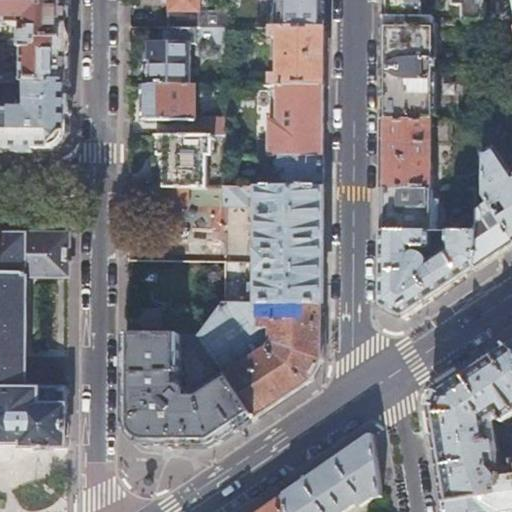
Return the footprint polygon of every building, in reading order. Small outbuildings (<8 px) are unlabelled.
[(166,0),(167,27),(200,28),(226,28),(226,0),(208,0),(209,10),(199,9),(198,0),(166,0)] [(323,0),(280,0),(281,5),(272,5),(271,13),(280,13),(280,28),(324,28),(323,0)] [(442,0),(383,0),(383,9),(443,9),(442,0)] [(483,0),(454,0),(455,19),(471,19),(484,19),(483,0)] [(68,84),(69,45),(69,7),(21,6),(0,5),(0,82),(25,83),(68,84)] [(434,19),(383,19),(383,22),(383,70),(383,120),(383,121),(434,122),(434,19)] [(484,32),(484,19),(471,19),(471,32),(484,32)] [(226,45),(226,28),(200,28),(201,44),(226,45)] [(280,28),(271,28),(271,38),(278,39),(278,75),(271,75),(271,85),(277,85),(323,86),(324,43),(324,28),(280,28)] [(149,80),(148,84),(188,85),(188,43),(149,42),(149,64),(146,67),(145,71),(145,74),(146,78),(149,80)] [(21,111),(0,110),(0,149),(27,149),(50,150),(68,132),(68,84),(25,83),(25,106),(21,111)] [(148,84),(141,84),(141,120),(195,120),(195,85),(188,85),(148,84)] [(323,86),(277,85),(276,158),(323,158),(323,104),(323,86)] [(226,136),(226,118),(201,118),(201,136),(211,136),(226,136)] [(433,189),(434,122),(383,121),(383,170),(382,189),(433,189)] [(201,136),(156,135),(156,155),(159,155),(159,169),(153,169),(153,187),(159,187),(202,188),(214,188),(214,181),(206,181),(206,153),(211,153),(211,136),(201,136)] [(490,151),(485,151),(485,189),(485,194),(511,235),(511,174),(495,148),(490,151)] [(276,158),(266,158),(265,188),(283,188),(283,171),(276,170),(276,158)] [(323,158),(276,158),(276,170),(283,171),(283,188),(323,189),(323,158)] [(159,187),(159,205),(202,205),(202,188),(159,187)] [(247,295),(247,304),(322,304),(322,275),(323,189),(283,188),(265,188),(225,188),(224,205),(248,204),(247,194),(258,194),(258,204),(257,284),(247,285),(247,295)] [(432,233),(433,189),(382,189),(382,211),(382,233),(430,233),(432,233)] [(511,235),(485,194),(485,189),(476,189),(476,213),(476,233),(476,269),(497,255),(511,245),(511,235)] [(476,233),(476,213),(472,213),(471,224),(466,224),(466,233),(476,233)] [(430,233),(382,233),(382,306),(392,311),(404,318),(439,294),(459,281),(476,269),(476,233),(466,233),(447,233),(447,253),(426,266),(427,263),(426,260),(424,257),(421,255),(418,254),(415,255),(412,256),(412,250),(424,250),(426,250),(429,247),(429,246),(430,233)] [(66,417),(66,388),(25,388),(26,277),(67,277),(67,236),(0,235),(0,445),(21,445),(21,449),(66,450),(66,417)] [(224,295),(224,304),(247,304),(247,295),(224,295)] [(221,371),(254,418),(310,381),(316,370),(322,360),(322,319),(322,304),(247,304),(224,304),(215,304),(206,314),(165,314),(165,337),(197,337),(214,362),(221,371)] [(165,337),(126,336),(125,428),(135,438),(143,446),(177,446),(214,446),(232,433),(254,418),(221,371),(217,373),(219,379),(200,391),(196,387),(187,393),(186,389),(183,386),(179,385),(179,344),(192,344),(207,365),(214,362),(197,337),(165,337)] [(459,377),(436,393),(433,400),(431,407),(438,451),(446,504),(511,493),(511,352),(505,345),(482,361),(459,377)] [(307,481),(285,497),(285,511),(347,511),(360,504),(362,507),(375,498),(384,497),(375,435),(352,450),(316,475),(307,481)] [(511,511),(511,493),(446,504),(447,511),(511,511)] [(262,511),(285,511),(285,497),(271,506),(262,511)]
